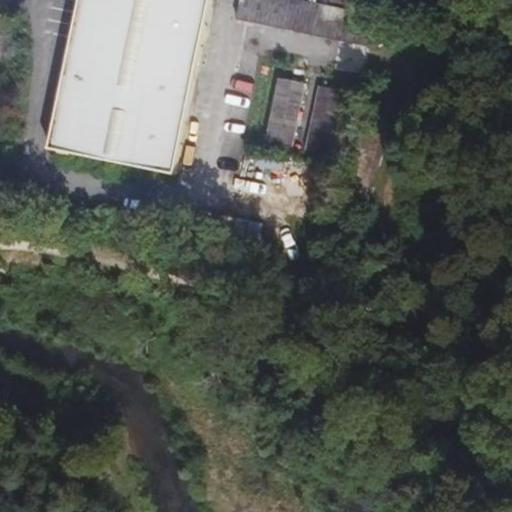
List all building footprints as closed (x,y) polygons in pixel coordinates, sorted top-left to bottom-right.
[(75,0),(43,153),(167,179),(204,0),(75,0)] [(362,53),(368,21),(268,0),(234,0),(229,25),(362,53)] [(299,90),(271,85),(258,149),(286,155),(299,90)] [(336,97),(311,93),(300,155),(325,160),(336,97)] [(257,153),(255,166),(285,171),(287,158),(257,153)]
